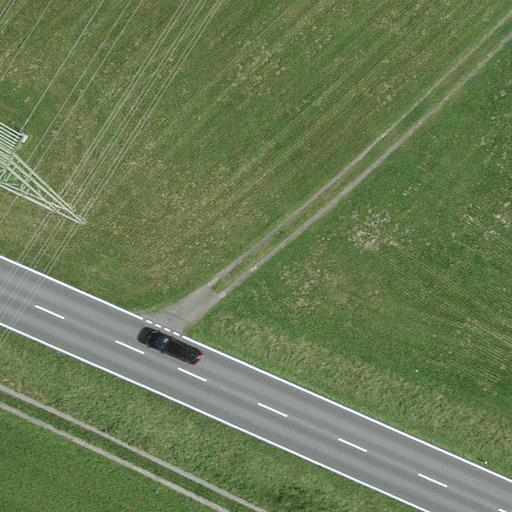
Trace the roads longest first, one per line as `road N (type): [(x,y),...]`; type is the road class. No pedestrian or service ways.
road 1 (primary): [(504,511),(0,290)]
road 2 (track): [(0,400),(235,511)]
